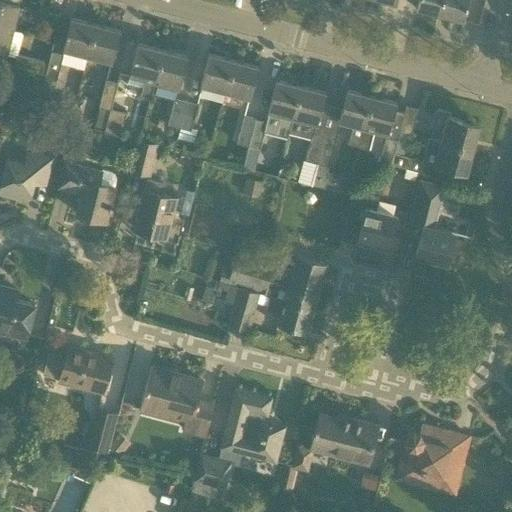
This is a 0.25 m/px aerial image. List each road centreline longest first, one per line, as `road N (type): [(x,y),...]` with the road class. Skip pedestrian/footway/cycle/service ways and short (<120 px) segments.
road 1 (residential): [(320,374),(121,326),(104,256),(20,236),(0,246)]
road 2 (residential): [(484,87),(150,0)]
road 3 (residential): [(378,388),(400,293),(342,279),(320,374)]
road 4 (residential): [(511,294),(499,346),(465,399),(421,402),(378,388)]
